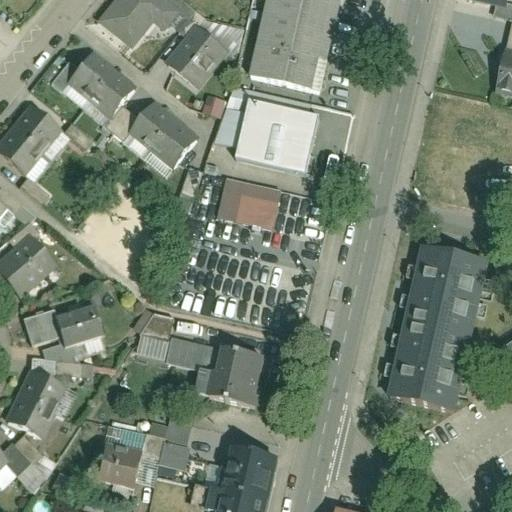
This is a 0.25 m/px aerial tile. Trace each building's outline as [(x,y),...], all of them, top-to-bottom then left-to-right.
[(151,0),(99,0),(88,15),(120,40),(151,0)] [(330,0),(259,0),(243,65),(310,82),(330,0)] [(431,80),(511,100),(511,65),(468,55),(475,25),(446,18),(431,80)] [(216,49),(189,26),(150,71),(177,94),(216,49)] [(70,57),(46,88),(90,124),(115,94),(70,57)] [(232,164),(305,177),(316,119),(308,118),(310,106),(228,91),(218,147),(234,150),(232,164)] [(219,121),(224,104),(205,99),(200,116),(219,121)] [(29,106),(0,140),(0,168),(14,180),(57,129),(29,106)] [(480,187),(495,117),(452,108),(437,178),(480,187)] [(144,111),(118,140),(158,176),(184,147),(144,111)] [(272,234),(281,194),(225,181),(216,221),(272,234)] [(0,292),(13,304),(46,266),(13,237),(0,251),(0,292)] [(457,375),(476,270),(416,259),(397,364),(457,375)] [(60,299),(13,310),(21,341),(59,331),(62,345),(93,338),(83,299),(61,304),(60,299)] [(164,362),(170,321),(146,318),(141,359),(164,362)] [(254,407),(266,347),(175,329),(168,363),(219,373),(214,399),(254,407)] [(511,338),(493,351),(511,379),(511,338)] [(0,423),(41,441),(62,389),(18,371),(0,415),(0,423)] [(184,479),(197,417),(173,412),(159,473),(184,479)] [(0,476),(3,473),(13,484),(38,462),(18,439),(0,454),(0,476)] [(252,511),(266,451),(237,444),(221,511),(252,511)] [(145,455),(108,445),(98,485),(134,495),(145,455)] [(334,511),(371,511),(371,510),(336,503),(334,511)]
